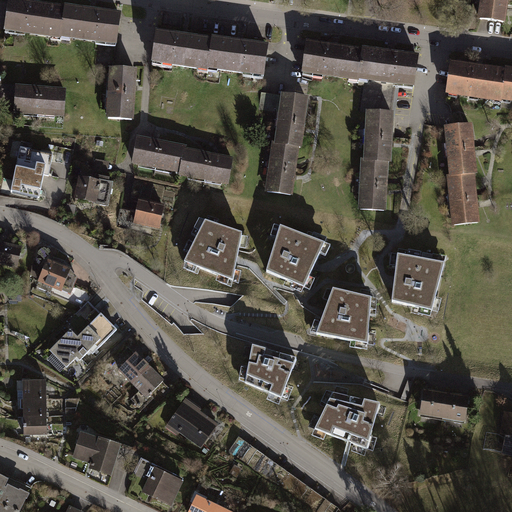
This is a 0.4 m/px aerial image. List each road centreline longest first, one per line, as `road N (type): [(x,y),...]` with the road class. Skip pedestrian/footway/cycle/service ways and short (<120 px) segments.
road 1 (residential): [(95,257),(142,322),(225,396),(380,511)]
road 2 (residential): [(152,0),(511,51)]
road 3 (residential): [(95,257),(126,264),(217,322),(420,373)]
road 4 (residential): [(0,453),(126,511)]
